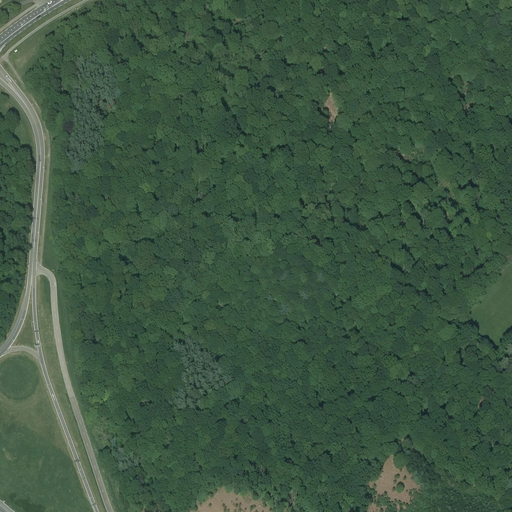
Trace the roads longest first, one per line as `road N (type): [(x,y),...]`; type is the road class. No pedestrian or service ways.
road 1 (motorway): [(29,109),(40,152),(31,275)]
road 2 (motorway): [(96,511),(41,359)]
